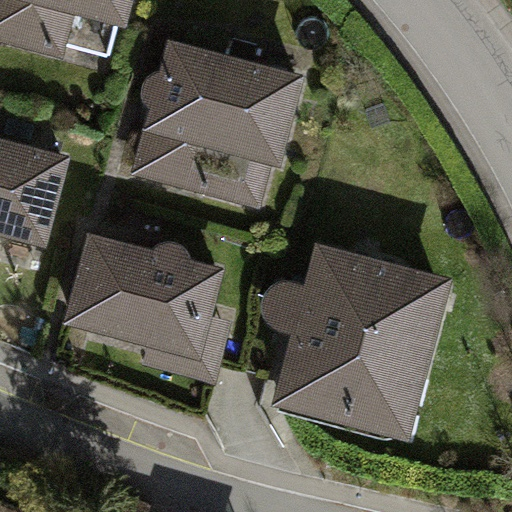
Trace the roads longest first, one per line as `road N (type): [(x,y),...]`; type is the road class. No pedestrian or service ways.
road 1 (residential): [(0,416),(269,511)]
road 2 (tertiary): [(422,0),(511,119)]
